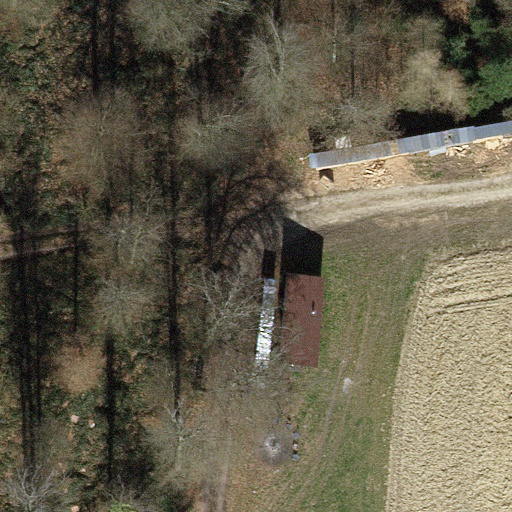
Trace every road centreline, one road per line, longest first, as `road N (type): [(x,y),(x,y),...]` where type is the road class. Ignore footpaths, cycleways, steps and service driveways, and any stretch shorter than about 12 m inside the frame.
road 1 (track): [(511,179),(280,218),(255,256),(214,511)]
road 2 (track): [(280,218),(110,227),(0,247)]
